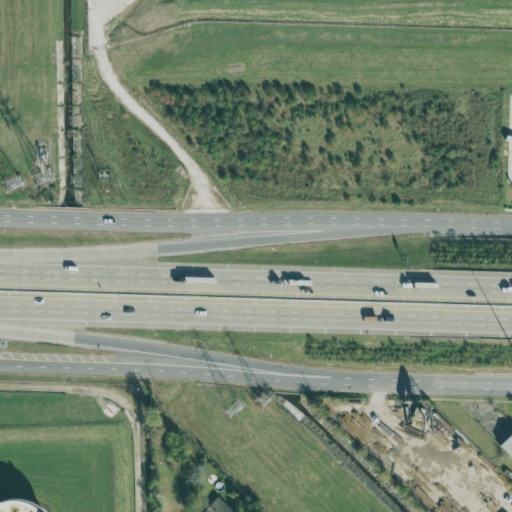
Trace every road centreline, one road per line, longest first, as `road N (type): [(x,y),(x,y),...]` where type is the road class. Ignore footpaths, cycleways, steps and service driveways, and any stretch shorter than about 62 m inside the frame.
road 1 (primary): [(0,369),(511,388)]
road 2 (motorway): [(0,313),(511,327)]
road 3 (motorway): [(511,289),(29,275)]
road 4 (primary): [(390,225),(0,220)]
road 5 (motorway): [(390,225),(29,275)]
road 6 (motorway): [(0,332),(78,338),(278,380)]
road 7 (primary): [(511,229),(390,225)]
